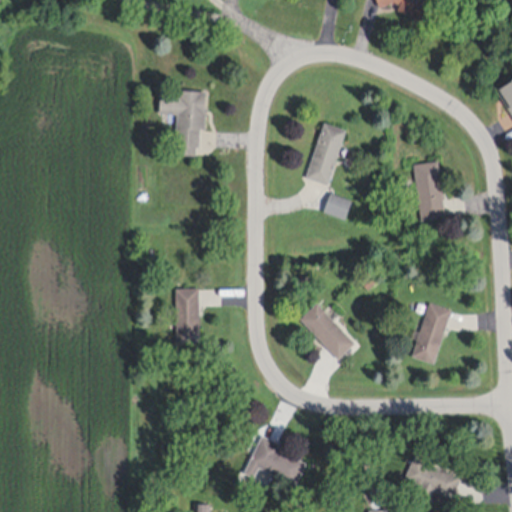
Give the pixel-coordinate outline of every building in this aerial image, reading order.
[(433,0),(427,15),(398,1),(398,0),(433,0)] [(511,105),(495,77),(506,70),(506,71),(511,67),(511,105)] [(175,149),(177,108),(160,107),(161,90),(179,91),(179,84),(206,86),(205,103),(208,103),(208,110),(206,110),(205,123),(201,123),(200,142),(197,142),(197,150),(175,149)] [(306,172),(325,117),(347,125),(328,180),(306,172)] [(422,216),(414,158),(439,155),(447,212),(422,216)] [(331,187),(352,195),(346,214),(324,206),(331,187)] [(144,245),(152,245),(152,254),(145,254),(144,245)] [(362,278),(371,269),(378,276),(368,285),(362,278)] [(177,341),(177,285),(200,284),(200,340),(177,341)] [(413,352),(430,298),(452,305),(434,359),(413,352)] [(318,299),(355,339),(338,355),(301,315),(318,299)] [(244,469),(263,432),(285,443),(283,447),(307,459),(296,482),(259,464),(254,474),(244,469)] [(414,453),(462,473),(454,495),(434,487),(430,499),(418,494),(422,482),(405,475),(414,453)] [(194,511),(195,502),(211,502),(210,511),(194,511)]
